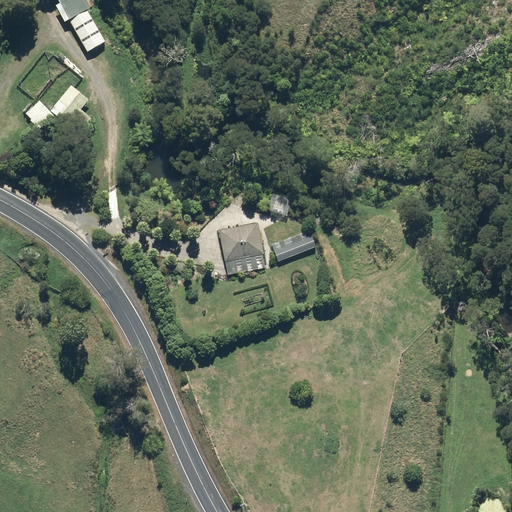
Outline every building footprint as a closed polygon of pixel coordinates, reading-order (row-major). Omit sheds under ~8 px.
[(54,0),(57,5),(53,7),(62,23),(66,21),(84,53),(103,43),(79,0),(54,0)] [(47,121),(52,115),(56,118),(58,115),(77,132),(87,120),(77,112),(86,101),(69,88),(48,112),(36,102),(24,117),(35,126),(43,118),(47,121)] [(283,216),(287,201),(270,196),(266,211),(283,216)] [(251,262),(246,263),(245,259),(263,255),(256,224),(217,232),(226,276),(257,269),(256,266),(252,267),(251,262)] [(276,262),(311,249),(305,233),(271,247),(276,262)]
